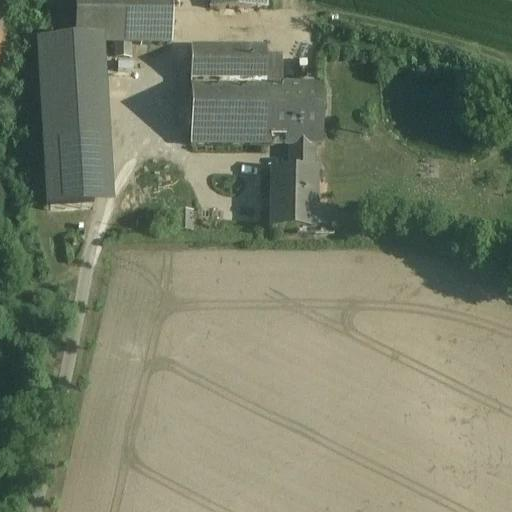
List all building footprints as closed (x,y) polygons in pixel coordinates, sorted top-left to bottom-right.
[(73,0),(74,42),(74,45),(83,44),(171,44),(170,0),(73,0)] [(266,0),(210,0),(210,10),(266,10),(266,0)] [(92,193),(83,44),(74,45),(74,42),(39,43),(48,194),(92,193)] [(191,49),(191,146),(290,146),(313,146),(319,146),(320,88),(265,88),(265,49),(191,49)] [(290,146),(290,175),(313,175),(313,146),(290,146)] [(290,175),(271,174),(271,233),(314,233),(314,236),(334,236),(334,212),(315,212),(316,175),(313,175),(290,175)]
